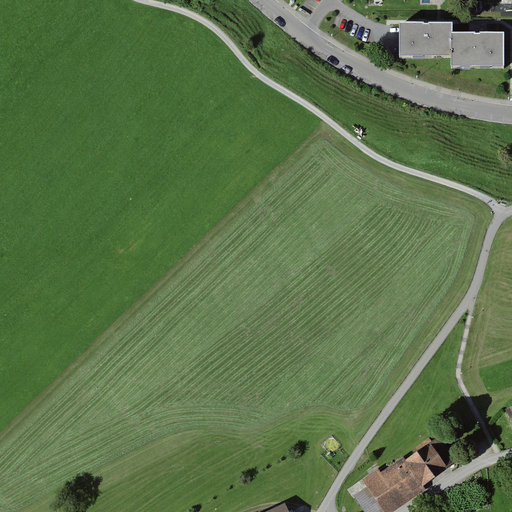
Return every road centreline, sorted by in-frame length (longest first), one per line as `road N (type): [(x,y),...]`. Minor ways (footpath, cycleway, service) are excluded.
road 1 (track): [(142,0),(215,28),(248,65),(377,157),(465,189),(503,213)]
road 2 (residential): [(511,210),(489,235),(475,288),(321,511)]
road 3 (residential): [(263,0),(352,67),(424,97),(511,115)]
road 4 (track): [(511,453),(464,471),(405,511)]
